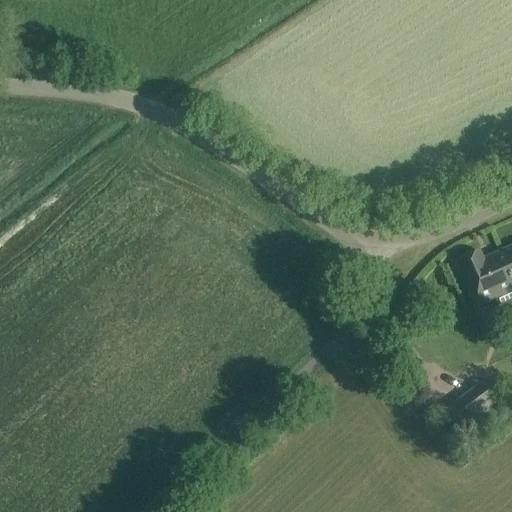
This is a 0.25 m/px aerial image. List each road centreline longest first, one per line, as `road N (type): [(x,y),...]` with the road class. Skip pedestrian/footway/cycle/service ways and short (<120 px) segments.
road 1 (unclassified): [(371,243),(189,126),(135,101),(0,86)]
road 2 (unclassified): [(158,511),(357,322),(371,243)]
road 3 (unclassified): [(371,243),(446,227),(511,197)]
